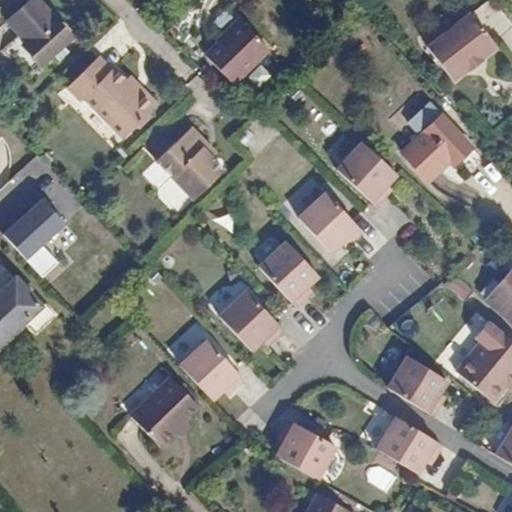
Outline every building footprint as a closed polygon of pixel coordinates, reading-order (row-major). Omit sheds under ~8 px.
[(74,36),(39,0),(32,0),(9,21),(30,43),(25,48),(41,65),(74,36)] [(228,6),(192,37),(219,67),(255,35),(228,6)] [(270,33),(283,28),(276,10),(263,16),(270,33)] [(473,14),(428,49),(452,81),(498,46),(473,14)] [(105,157),(127,134),(116,123),(125,113),(119,108),(113,114),(102,103),(90,91),(87,94),(74,81),(47,108),(61,121),(64,118),(105,157)] [(108,97),(102,103),(113,114),(119,108),(108,97)] [(452,169),(471,152),(442,121),(430,108),(408,128),(420,141),(404,156),(428,182),(448,164),(452,169)] [(136,124),(125,113),(116,123),(127,134),(136,124)] [(190,128),(154,162),(191,200),(219,172),(208,160),(197,150),(203,143),(190,128)] [(395,174),(360,142),(335,170),(373,207),(384,195),(379,191),(384,185),(395,174)] [(213,154),(203,143),(197,150),(208,160),(213,154)] [(379,191),(384,195),(389,190),(384,185),(379,191)] [(346,237),(350,241),(361,231),(324,192),(297,218),(329,252),(340,242),(346,237)] [(71,228),(42,198),(5,234),(33,264),(71,228)] [(346,237),(340,242),(344,247),(350,241),(346,237)] [(301,291),(306,286),(317,276),(285,241),(258,267),(294,306),(305,296),(301,291)] [(511,322),(511,257),(510,256),(500,268),(506,273),(496,286),(487,279),(475,294),(511,322)] [(446,274),(438,283),(459,299),(466,290),(446,274)] [(0,346),(39,312),(12,283),(0,293),(0,346)] [(301,291),(305,296),(310,290),(306,286),(301,291)] [(268,336),(272,340),(283,330),(246,291),(218,317),(251,352),(262,341),(268,336)] [(511,341),(484,320),(471,337),(477,342),(453,370),(491,401),(505,384),(511,374),(511,341)] [(268,336),(262,341),(266,346),(272,340),(268,336)] [(207,340),(178,365),(210,400),(221,390),(227,385),(231,389),(242,379),(207,340)] [(397,359),(380,389),(425,417),(432,407),(427,404),(431,397),(438,384),(397,359)] [(172,430),(183,419),(196,407),(169,380),(131,417),(163,448),(176,434),(172,430)] [(227,385),(221,390),(225,395),(231,389),(227,385)] [(435,400),(431,397),(427,404),(432,407),(435,400)] [(172,430),(176,434),(188,423),(183,419),(172,430)] [(391,419),(372,452),(413,476),(419,465),(423,457),(429,461),(437,447),(391,419)] [(289,421),(280,434),(286,437),(282,444),(274,456),(316,480),(335,447),(289,421)] [(511,427),(510,426),(492,457),(511,468),(511,427)] [(286,437),(280,434),(276,440),(282,444),(286,437)] [(423,457),(419,465),(425,468),(429,461),(423,457)] [(366,480),(387,492),(396,477),(374,465),(366,480)] [(342,511),(316,497),(307,511),(342,511)]
